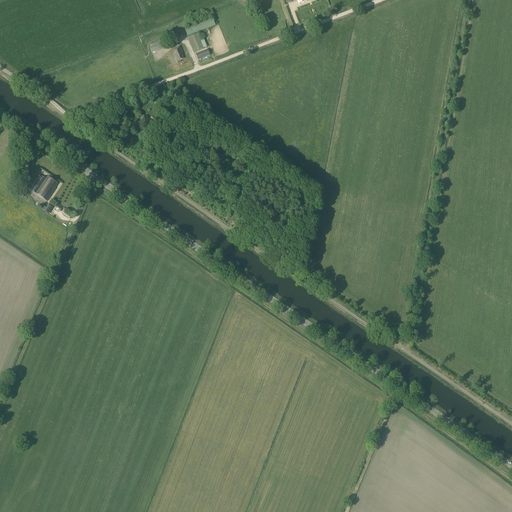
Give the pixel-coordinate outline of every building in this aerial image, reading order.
[(185,29),(188,36),(218,24),(215,17),(185,29)] [(188,38),(194,53),(203,49),(197,34),(188,38)] [(149,46),(152,53),(162,49),(159,42),(149,46)] [(173,52),(177,61),(183,59),(180,50),(180,49),(179,47),(175,48),(176,51),(173,52)] [(196,54),(198,59),(209,55),(207,50),(196,54)] [(29,190),(47,201),(55,189),(54,188),(57,184),(47,177),(46,179),(42,177),(41,179),(38,176),(29,190)]
